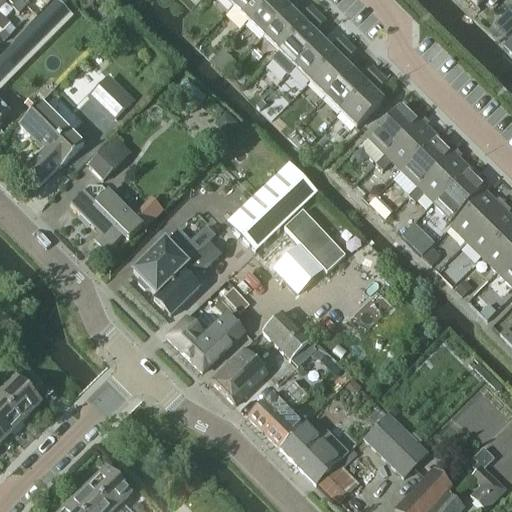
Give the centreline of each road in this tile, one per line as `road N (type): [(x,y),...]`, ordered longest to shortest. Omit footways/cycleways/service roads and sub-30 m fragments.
road 1 (tertiary): [(140,369),(91,319),(80,284),(0,204)]
road 2 (tertiary): [(305,511),(223,432),(173,405),(140,369)]
road 3 (residential): [(379,0),(404,30),(411,66),(511,161)]
road 4 (residential): [(0,508),(140,369)]
